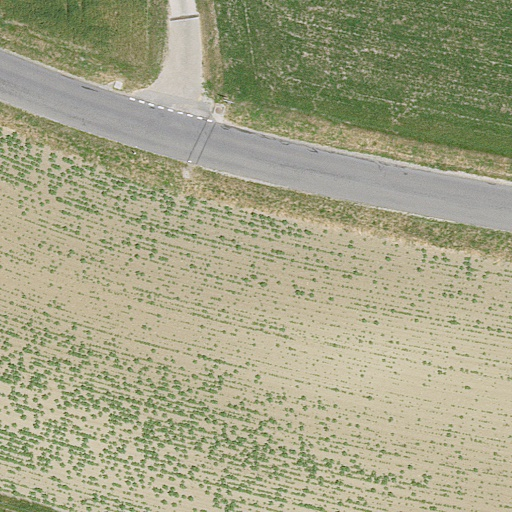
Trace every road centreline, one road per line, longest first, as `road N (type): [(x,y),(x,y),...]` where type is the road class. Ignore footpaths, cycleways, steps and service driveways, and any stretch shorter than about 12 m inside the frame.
road 1 (tertiary): [(0,72),(191,140),(511,210)]
road 2 (track): [(184,0),(191,140)]
